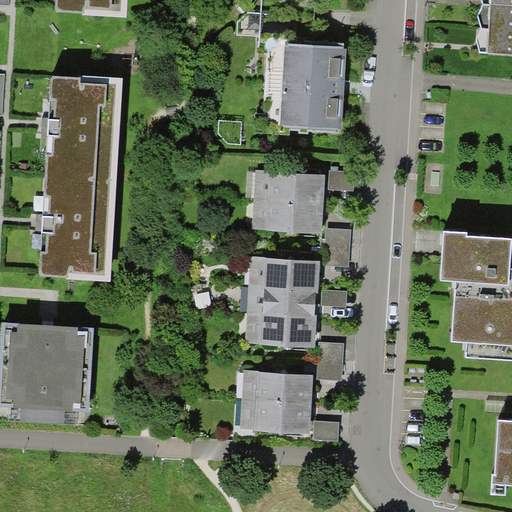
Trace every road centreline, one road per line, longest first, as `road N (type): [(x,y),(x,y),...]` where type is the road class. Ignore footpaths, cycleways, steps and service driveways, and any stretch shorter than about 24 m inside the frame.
road 1 (residential): [(403,0),(373,457)]
road 2 (residential): [(373,457),(0,434)]
